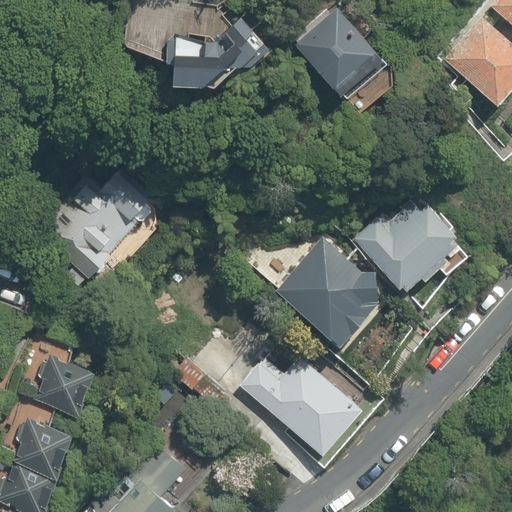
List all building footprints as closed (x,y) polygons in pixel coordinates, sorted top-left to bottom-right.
[(511,0),(495,0),(489,9),(511,27),(511,0)] [(376,53),(340,12),(298,50),(334,90),(376,53)] [(511,88),(511,43),(480,16),(442,58),(496,106),(511,88)] [(222,39),(176,36),(175,64),(174,89),(222,89),(276,57),(247,18),(222,39)] [(100,156),(36,229),(93,279),(157,206),(100,156)] [(381,220),(358,240),(402,289),(419,274),(428,284),(443,270),(450,279),(477,255),(426,198),(390,230),(381,220)] [(325,236),(277,285),(341,346),(395,290),(370,265),(362,273),(325,236)] [(216,325),(189,357),(225,388),(252,356),(216,325)] [(103,369),(53,353),(36,398),(85,414),(103,369)] [(366,408),(299,354),(288,371),(267,356),(241,383),(326,454),(366,408)] [(183,358),(171,372),(191,390),(203,376),(183,358)] [(51,511),(79,431),(30,416),(0,496),(0,499),(40,511),(51,511)] [(186,457),(161,434),(93,509),(97,511),(157,511),(166,503),(154,492),(186,457)]
